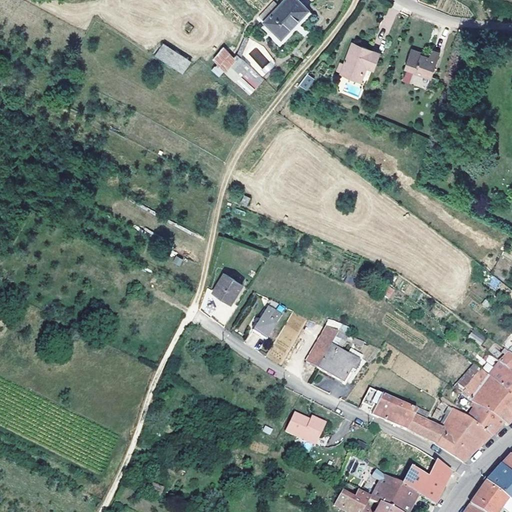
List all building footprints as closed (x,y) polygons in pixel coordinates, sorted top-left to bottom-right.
[(280,6),(274,0),(259,16),(265,21),(280,6)] [(299,0),(285,0),(280,6),(265,21),(282,37),(309,9),(299,0)] [(213,35),(201,47),(213,59),(225,46),(213,35)] [(162,43),(155,54),(183,72),(191,62),(162,43)] [(380,53),(353,43),(341,73),(361,80),(366,67),(369,61),(371,62),(376,63),(380,53)] [(225,46),(213,59),(228,74),(250,94),(263,78),(237,54),(235,57),(225,46)] [(431,79),(441,55),(433,52),(430,59),(422,56),(423,54),(412,50),(405,68),(416,72),(415,73),(431,79)] [(307,74),(299,86),(307,91),(315,79),(307,74)] [(243,195),(240,204),(247,207),(250,198),(243,195)] [(511,288),(484,267),(479,274),(511,298),(511,288)] [(243,285),(225,274),(213,291),(222,297),(229,301),(236,290),(238,292),(243,285)] [(219,302),(222,297),(213,291),(213,293),(207,289),(199,311),(209,318),(219,302)] [(238,292),(236,290),(229,301),(232,303),(238,292)] [(222,297),(219,302),(226,306),(229,301),(222,297)] [(284,312),(270,303),(253,330),(267,339),(284,312)] [(282,366),(306,319),(291,311),(267,358),(282,366)] [(341,326),(329,321),(326,327),(335,331),(336,331),(338,332),(341,326)] [(335,331),(326,327),(306,362),(316,368),(330,345),(331,342),(338,332),(336,331),(335,331)] [(473,330),(471,333),(483,342),(486,338),(473,330)] [(341,333),(338,332),(331,342),(336,345),(345,350),(352,337),(341,333)] [(364,341),(352,337),(345,350),(346,351),(349,347),(351,343),(360,348),(364,341)] [(335,347),(330,345),(316,368),(330,376),(343,352),(335,347)] [(346,351),(345,353),(359,362),(363,356),(349,347),(346,351)] [(345,353),(343,352),(330,376),(343,383),(351,369),(354,371),(359,362),(345,353)] [(511,354),(509,352),(501,361),(511,372),(511,354)] [(511,372),(501,361),(490,373),(511,396),(511,372)] [(354,371),(351,369),(343,383),(346,385),(354,371)] [(511,396),(490,373),(466,395),(473,400),(478,404),(504,423),(507,425),(511,420),(511,396)] [(447,393),(450,395),(467,408),(469,404),(473,400),(466,395),(457,388),(452,386),(447,393)] [(374,409),(371,414),(383,419),(407,429),(414,416),(417,410),(369,388),(361,403),(374,409)] [(478,404),(473,400),(469,404),(474,408),(478,404)] [(478,404),(474,408),(469,414),(466,418),(491,436),(496,431),(504,423),(478,404)] [(414,416),(407,429),(438,446),(463,462),(478,448),(491,436),(466,418),(461,414),(453,408),(447,405),(443,413),(449,415),(442,429),(425,421),(414,416)] [(418,407),(417,410),(414,416),(425,421),(428,413),(418,407)] [(309,420),(294,413),(285,430),(315,444),(325,424),(314,418),(313,422),(309,420)] [(511,460),(511,455),(511,454),(506,459),(502,463),(506,467),(511,460)] [(427,476),(410,467),(401,483),(418,493),(435,504),(443,487),(451,471),(436,460),(427,476)] [(490,477),(486,481),(511,501),(511,472),(506,467),(502,463),(490,477)] [(372,473),(369,478),(378,483),(381,478),(372,473)] [(378,483),(377,487),(370,497),(380,502),(399,511),(407,511),(418,493),(401,483),(384,474),(381,478),(378,483)] [(377,487),(364,479),(357,490),(370,497),(377,487)] [(511,511),(511,501),(486,481),(473,500),(464,511),(497,511),(500,508),(503,510),(505,511),(511,511)] [(163,489),(151,484),(148,491),(160,496),(163,489)] [(341,491),(335,502),(347,509),(346,511),(347,511),(361,511),(370,497),(357,490),(353,497),(341,491)] [(399,511),(380,502),(374,511),(399,511)]
